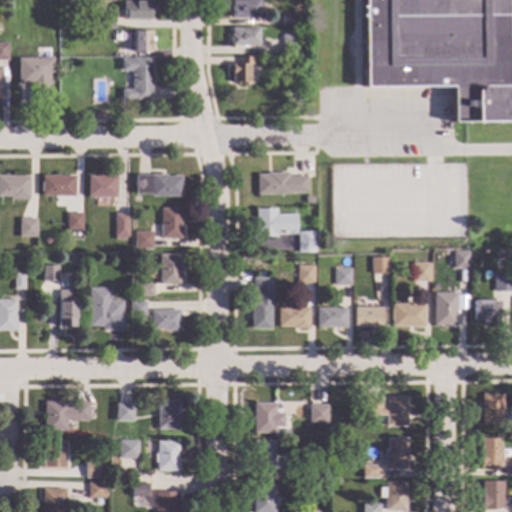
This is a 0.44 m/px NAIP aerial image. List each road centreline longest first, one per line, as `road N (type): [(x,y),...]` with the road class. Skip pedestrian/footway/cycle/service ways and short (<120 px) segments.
road 1 (residential): [(511,366),(0,371)]
road 2 (residential): [(204,136),(216,196),(212,511)]
road 3 (residential): [(310,136),(0,138)]
road 4 (residential): [(443,367),(440,511)]
road 5 (residential): [(7,371),(7,511)]
road 6 (residential): [(188,0),(188,53),(204,136)]
